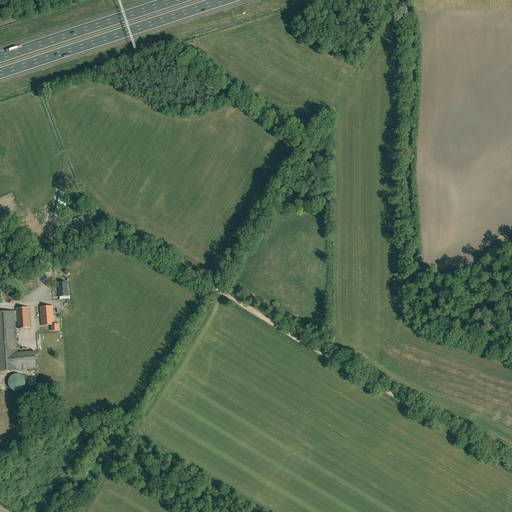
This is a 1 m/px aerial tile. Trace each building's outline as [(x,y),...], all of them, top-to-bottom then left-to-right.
[(84,215),(88,213),(84,208),(85,208),(79,200),(72,205),(78,213),(80,216),(81,215),(81,216),(84,214),(84,215)] [(94,229),(89,214),(65,222),(70,238),(94,229)] [(59,296),(68,296),(67,282),(58,283),(59,296)] [(53,315),(53,306),(40,307),(41,325),(51,325),(51,331),(59,330),(59,324),(55,324),(54,315),(53,315)] [(30,327),(29,308),(16,309),(16,311),(0,312),(0,371),(36,369),(35,352),(17,353),(15,320),(17,320),(17,328),(30,327)]
